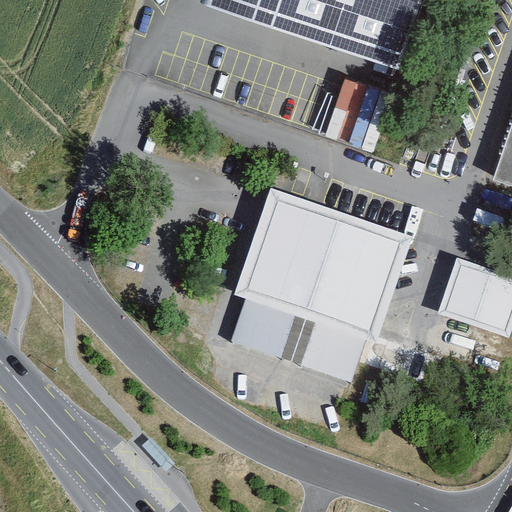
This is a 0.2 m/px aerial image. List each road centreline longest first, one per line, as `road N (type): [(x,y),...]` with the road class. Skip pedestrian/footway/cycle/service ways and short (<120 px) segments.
road 1 (residential): [(465,204),(130,87),(48,259)]
road 2 (residential): [(48,259),(139,353),(238,431),(432,511)]
road 3 (secondary): [(133,511),(0,360)]
